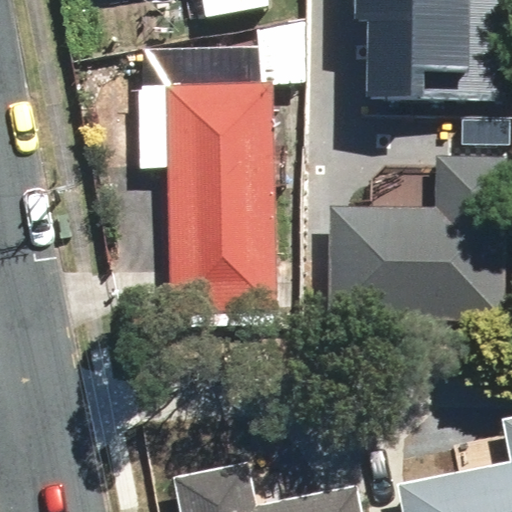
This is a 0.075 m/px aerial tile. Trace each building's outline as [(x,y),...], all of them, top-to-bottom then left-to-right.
[(357,0),(357,20),(371,20),(370,98),(509,99),(509,0),(357,0)] [(163,317),(271,316),(270,87),(162,87),(163,317)] [(329,210),(328,322),(499,323),(500,158),(440,158),(440,210),(329,210)] [(511,511),(511,419),(504,421),(511,462),(511,465),(399,487),(403,511),(511,511)] [(173,479),(179,511),(360,511),(356,489),(256,508),(248,465),(173,479)]
